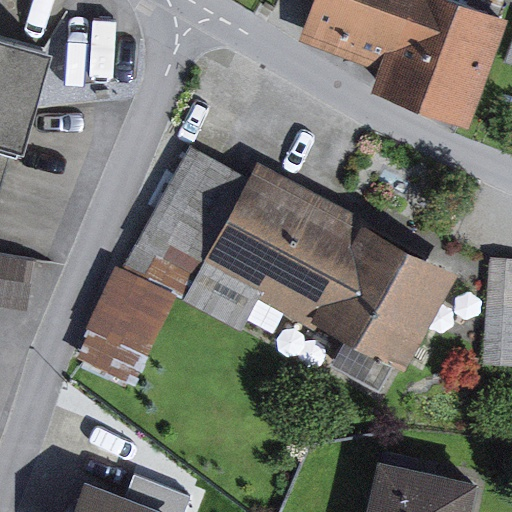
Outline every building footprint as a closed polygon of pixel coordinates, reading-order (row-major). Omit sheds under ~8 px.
[(304,0),(297,23),(385,51),(372,94),(462,122),(499,5),(483,0),(304,0)] [(0,147),(13,151),(48,37),(0,22),(0,147)] [(467,266),(263,155),(210,253),(357,332),(339,364),(397,395),(467,266)] [(0,246),(0,299),(28,302),(33,249),(0,246)] [(193,290),(132,258),(93,333),(153,365),(193,290)] [(478,511),(487,478),(389,453),(374,511),(478,511)] [(177,511),(179,508),(86,474),(71,511),(177,511)]
